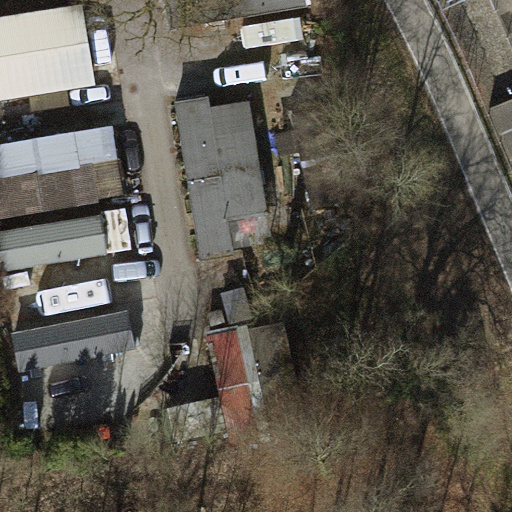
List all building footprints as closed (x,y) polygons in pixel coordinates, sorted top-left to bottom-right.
[(186,0),(169,2),(164,3),(160,3),(164,34),(240,24),(244,58),(316,49),(310,0),(186,0)] [(0,92),(1,97),(91,82),(79,11),(0,23),(0,92)] [(511,100),(488,110),(502,145),(511,168),(511,100)] [(203,257),(235,252),(210,103),(177,109),(203,257)] [(53,204),(122,193),(112,134),(43,146),(53,204)] [(0,253),(3,272),(106,254),(99,217),(0,233),(0,253)] [(232,324),(252,319),(243,289),(223,295),(232,324)] [(218,332),(225,395),(301,385),(294,323),(218,332)] [(106,365),(101,334),(30,347),(35,378),(58,374),(64,403),(135,390),(130,361),(106,365)]
